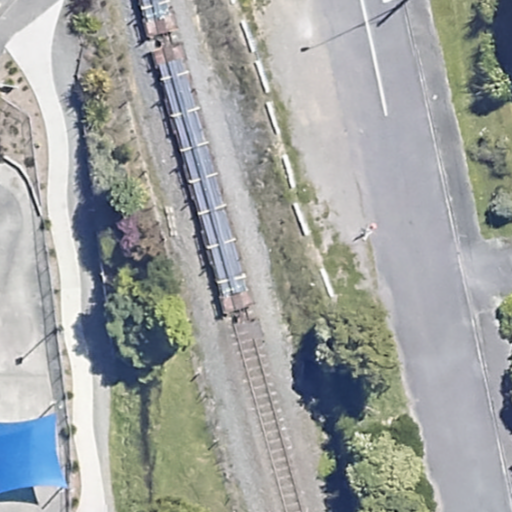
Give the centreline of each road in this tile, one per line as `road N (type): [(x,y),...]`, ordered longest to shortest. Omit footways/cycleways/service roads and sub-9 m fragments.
road 1 (residential): [(359,0),(486,511)]
road 2 (track): [(49,0),(78,97),(146,511)]
